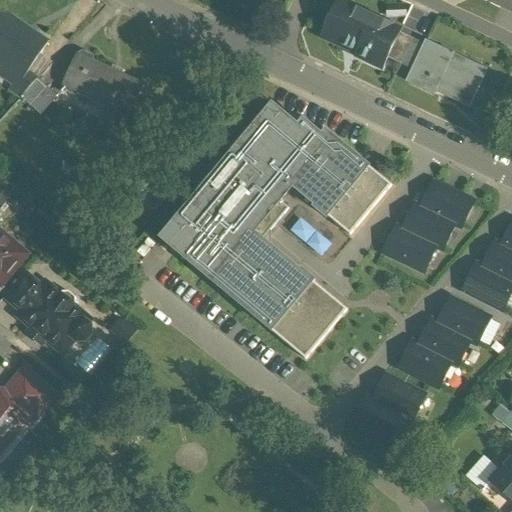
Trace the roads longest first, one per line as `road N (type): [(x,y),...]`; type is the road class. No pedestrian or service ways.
road 1 (residential): [(511,200),(319,429)]
road 2 (residential): [(480,157),(275,63)]
road 3 (residential): [(319,429),(150,291)]
road 4 (residential): [(275,63),(136,0)]
road 5 (residential): [(319,429),(410,511)]
